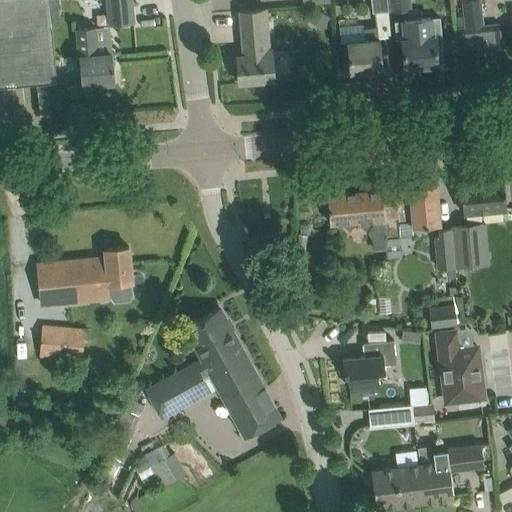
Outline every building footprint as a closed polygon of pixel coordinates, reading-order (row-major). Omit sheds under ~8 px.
[(0,0),(0,80),(56,75),(49,0),(0,0)] [(131,0),(107,0),(110,24),(134,22),(131,0)] [(387,0),(371,0),(373,12),(389,10),(388,9),(387,0)] [(387,0),(388,9),(389,10),(389,12),(409,10),(408,0),(387,0)] [(463,0),(466,26),(458,27),(461,53),(501,49),(498,23),(482,24),(479,0),(463,0)] [(237,55),(239,82),(274,79),(272,47),(268,48),(265,7),(239,9),(243,54),(237,55)] [(396,40),(402,39),(405,67),(438,63),(436,36),(442,35),(440,17),(395,21),(396,40)] [(80,62),(82,82),(115,79),(112,53),(97,54),(95,26),(77,27),(80,62)] [(378,37),(377,26),(363,27),(364,39),(347,40),(351,72),(382,69),(379,37),(378,37)] [(460,180),(463,212),(483,210),(507,207),(504,176),(460,180)] [(410,190),(395,191),(400,235),(414,234),(413,225),(440,223),(436,183),(409,185),(410,190)] [(395,186),(327,193),(330,222),(338,221),(349,229),(357,220),(366,227),(375,218),(383,217),(384,237),(400,235),(395,191),(395,186)] [(486,222),(453,225),(453,227),(455,266),(489,264),(486,222)] [(439,235),(433,236),(436,268),(447,267),(448,278),(455,277),(455,266),(453,227),(438,228),(439,235)] [(105,256),(37,262),(42,304),(99,298),(99,297),(110,296),(114,300),(130,299),(132,294),(132,289),(128,246),(104,248),(105,256)] [(429,306),(430,316),(431,325),(456,322),(454,303),(429,306)] [(208,389),(201,375),(209,370),(245,435),(279,416),(220,307),(202,317),(185,327),(203,358),(147,389),(162,415),(208,389)] [(39,357),(40,357),(81,361),(84,329),(42,325),(39,357)] [(458,327),(435,329),(444,401),(445,401),(443,387),(457,385),(459,399),(488,396),(480,343),(473,344),(460,345),(458,327)] [(364,356),(343,358),(344,373),(348,372),(349,387),(379,384),(378,370),(384,369),(384,365),(396,363),(394,339),(363,342),(364,356)] [(143,404),(131,398),(125,408),(139,415),(143,404)] [(403,405),(394,406),(395,423),(413,421),(412,404),(403,405)] [(123,410),(111,441),(124,446),(125,447),(137,416),(123,410)] [(0,433),(8,415),(0,411),(0,433)] [(111,441),(108,440),(105,451),(120,457),(124,446),(111,441)] [(165,440),(142,451),(151,470),(139,476),(144,486),(157,480),(159,485),(182,473),(165,440)] [(427,462),(419,463),(424,500),(454,496),(450,469),(484,465),(481,443),(426,450),(427,462)] [(424,500),(419,463),(371,469),(376,507),(424,500)] [(492,475),(483,477),(485,489),(494,488),(492,475)] [(511,483),(495,491),(500,501),(511,495),(511,483)]
